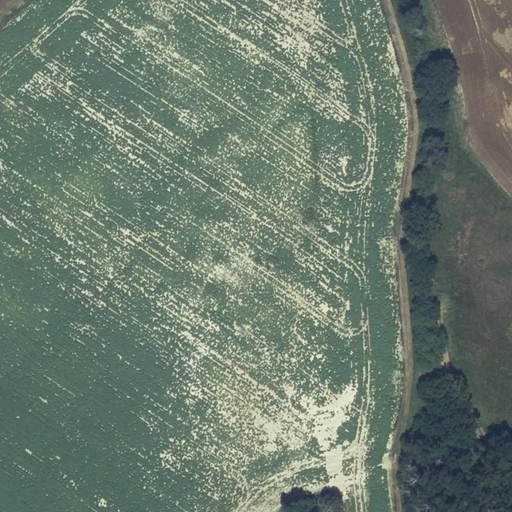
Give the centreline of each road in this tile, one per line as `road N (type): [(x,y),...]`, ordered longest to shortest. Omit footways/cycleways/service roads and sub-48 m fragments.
road 1 (track): [(415,374),(400,220),(417,123),(387,0)]
road 2 (track): [(415,374),(396,457),(397,511)]
